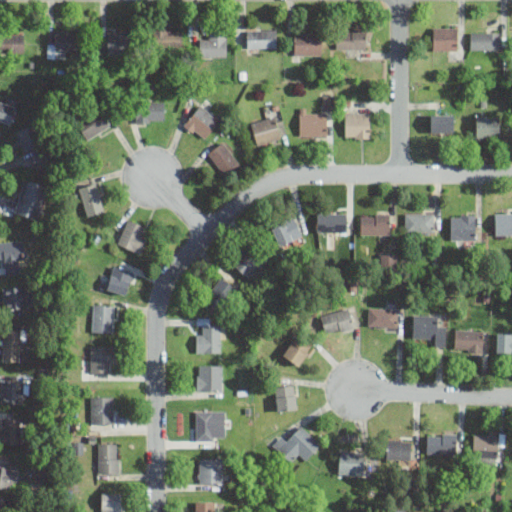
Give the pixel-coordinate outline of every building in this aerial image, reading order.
[(433,50),(457,50),(457,26),(433,26),(433,50)] [(366,28),(336,28),(336,49),(366,49),(366,28)] [(54,56),(65,56),(65,49),(78,49),(78,29),(54,29),(54,56)] [(181,46),(181,29),(153,29),(153,46),(181,46)] [(246,29),(246,47),(276,47),(276,29),(246,29)] [(129,54),(129,31),(108,31),(108,54),(129,54)] [(500,31),(470,31),(470,49),(500,49),(500,31)] [(227,56),(227,32),(208,32),(208,39),(199,39),(199,56),(227,56)] [(322,32),(294,32),(294,55),(322,55),(322,32)] [(0,52),(24,52),(24,33),(0,33),(0,52)] [(0,99),(0,120),(10,124),(16,105),(0,99)] [(164,102),(136,102),(136,121),(164,121),(164,102)] [(183,124),(203,140),(220,120),(200,104),(183,124)] [(86,139),(110,125),(100,107),(76,122),(86,139)] [(299,135),(326,135),(326,110),(299,110),(299,135)] [(370,137),(370,111),(345,111),(345,137),(370,137)] [(430,132),(454,132),(454,113),(430,113),(430,132)] [(258,146),(282,137),(274,115),(250,123),(258,146)] [(497,116),(475,116),(475,135),(497,135),(497,116)] [(20,152),(40,146),(34,124),(14,130),(20,152)] [(227,175),(240,163),(221,141),(208,153),(227,175)] [(37,219),(47,184),(24,178),(14,212),(37,219)] [(84,215),(103,211),(97,183),(78,187),(84,215)] [(348,212),(317,212),(317,232),(348,232),(348,212)] [(405,232),(434,232),(434,212),(405,212),(405,232)] [(511,234),(511,212),(496,212),(496,234),(511,234)] [(391,213),(360,213),(360,234),(391,234),(391,213)] [(477,213),(450,213),(450,239),(477,239),(477,213)] [(271,227),(280,246),(302,236),(293,217),(271,227)] [(140,253),(147,236),(140,234),(144,225),(127,218),(117,244),(140,253)] [(6,273),(19,272),(18,262),(25,262),(23,239),(0,240),(0,261),(5,261),(6,273)] [(247,278),(262,263),(246,247),(231,262),(247,278)] [(382,253),(382,271),(398,271),(398,254),(382,253)] [(124,295),(134,271),(115,264),(105,288),(124,295)] [(205,301),(220,311),(235,287),(220,277),(205,301)] [(29,285),(2,286),(3,308),(30,308),(29,285)] [(92,332),(114,332),(114,304),(92,304),(92,332)] [(354,327),(349,308),(322,314),(326,333),(354,327)] [(398,308),(369,308),(369,326),(398,326),(398,308)] [(446,341),(446,325),(436,325),(436,314),(413,314),(413,340),(446,341)] [(196,324),(213,325),(213,317),(197,317),(196,324)] [(196,333),(196,352),(221,352),(221,324),(204,324),(204,333),(196,333)] [(2,361),(19,361),(19,350),(26,350),(26,328),(2,328),(2,361)] [(484,350),(484,329),(455,329),(455,350),(484,350)] [(299,365),(314,342),(297,332),(282,355),(299,365)] [(511,355),(511,332),(496,332),(496,355),(511,355)] [(90,373),(109,373),(109,363),(117,363),(117,345),(90,345),(90,373)] [(222,364),(197,364),(197,389),(222,389),(222,364)] [(26,380),(1,380),(1,403),(26,403),(26,380)] [(277,410),(297,409),(295,384),(275,385),(277,410)] [(114,423),(114,395),(91,395),(91,423),(114,423)] [(196,440),(226,440),(226,410),(196,410),(196,440)] [(0,425),(0,443),(21,444),(23,418),(4,417),(3,425),(0,425)] [(305,459),(321,445),(301,422),(273,446),(287,463),(299,453),(305,459)] [(456,453),(456,433),(427,433),(427,453),(456,453)] [(473,466),(498,466),(498,434),(473,434),(473,466)] [(411,438),(386,438),(386,459),(411,459),(411,438)] [(119,471),(119,442),(98,442),(99,471),(119,471)] [(339,474),(364,474),(364,451),(339,451),(339,474)] [(199,483),(223,483),(223,458),(199,458),(199,483)] [(17,484),(20,469),(0,465),(0,484),(4,485),(5,482),(17,484)] [(123,511),(123,492),(101,492),(101,511),(123,511)] [(216,511),(216,500),(195,500),(195,511),(216,511)]
